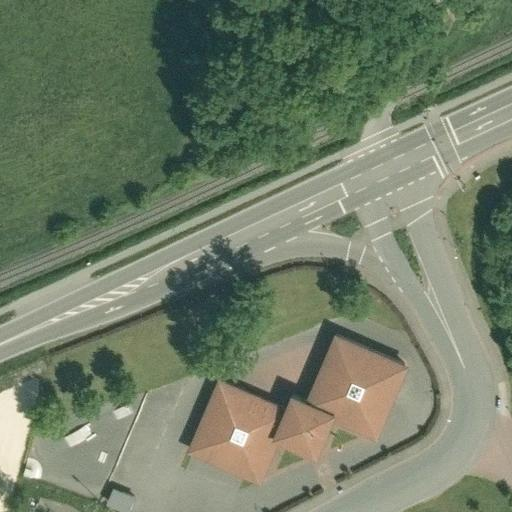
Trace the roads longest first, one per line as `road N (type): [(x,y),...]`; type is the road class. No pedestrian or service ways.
road 1 (secondary): [(210,249),(334,243),(377,258),(432,304)]
road 2 (secondary): [(210,249),(0,350)]
road 3 (unclassified): [(402,158),(381,107),(447,0)]
road 4 (secondary): [(371,172),(210,249)]
road 5 (residential): [(432,304),(371,172)]
road 6 (residential): [(464,438),(464,373),(432,304)]
road 7 (residential): [(356,511),(430,474),(464,438)]
road 8 (secondary): [(511,108),(402,158)]
